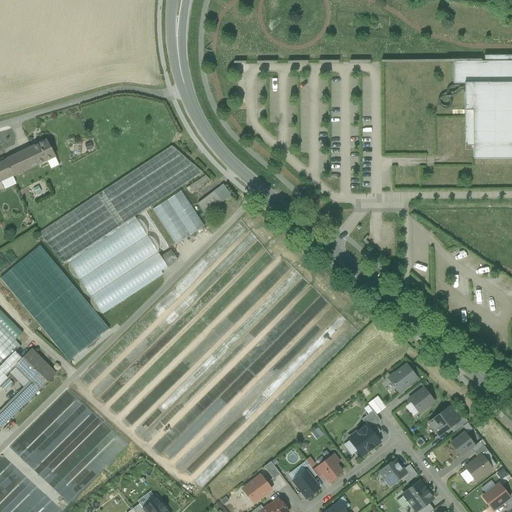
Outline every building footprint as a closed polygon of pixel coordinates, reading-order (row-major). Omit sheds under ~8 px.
[(511,61),(511,62),(511,56),(484,56),(484,62),(481,62),(453,62),(453,85),(464,85),(464,83),(511,82),(511,61)] [(511,82),(464,83),(464,85),(464,146),(473,146),(473,160),(511,159),(511,82)] [(38,145),(6,160),(13,176),(47,160),(51,169),(59,166),(55,157),(47,141),(45,142),(43,140),(38,143),(38,145)] [(63,263),(67,261),(136,215),(202,170),(171,145),(39,232),(63,263)] [(4,159),(0,160),(0,182),(1,181),(5,188),(16,183),(12,176),(13,176),(6,160),(4,159)] [(205,173),(185,187),(189,192),(210,178),(205,173)] [(181,189),(152,209),(176,244),(205,224),(181,189)] [(214,189),(197,202),(205,212),(221,199),(214,189)] [(67,261),(103,315),(165,274),(164,272),(170,267),(136,215),(67,261)] [(0,275),(0,279),(66,362),(108,329),(40,244),(0,275)] [(22,333),(0,310),(0,325),(15,340),(22,333)] [(0,366),(15,352),(21,346),(15,340),(0,325),(0,366)] [(55,374),(31,350),(22,359),(15,366),(26,377),(19,384),(23,388),(30,381),(39,390),(55,374)] [(15,352),(0,366),(0,386),(8,378),(5,376),(15,366),(22,359),(15,352)] [(406,365),(394,375),(394,374),(388,378),(389,378),(388,379),(398,393),(417,379),(406,365)] [(23,388),(0,410),(0,427),(0,428),(39,390),(30,381),(23,388)] [(434,402),(424,388),(408,400),(418,414),(434,402)] [(449,407),(429,422),(439,436),(450,428),(459,421),(449,407)] [(373,411),(361,420),(366,425),(375,436),(380,432),(375,425),(380,421),(373,411)] [(464,417),(459,421),(450,428),(453,433),(467,422),(464,417)] [(366,425),(354,434),(355,436),(349,441),(361,456),(379,443),(375,436),(366,425)] [(315,427),(311,432),(317,437),(321,433),(315,427)] [(464,433),(450,444),(460,457),(470,449),(474,446),(464,433)] [(474,446),(470,449),(474,453),(483,446),(480,441),(474,446)] [(483,446),(474,453),(478,458),(481,455),(481,456),(487,451),(483,446)] [(39,475),(69,503),(101,468),(111,458),(104,451),(78,478),(71,471),(66,475),(60,469),(55,474),(47,466),(39,475)] [(330,457),(318,467),(323,475),(329,482),(342,472),(336,465),(339,462),(333,455),(330,458),(330,457)] [(478,458),(465,468),(475,481),(491,469),(481,456),(481,455),(478,458)] [(395,460),(390,465),(390,464),(379,472),(390,486),(402,477),(406,474),(403,470),(395,460)] [(280,475),(271,462),(263,467),(273,480),(280,475)] [(312,470),(308,465),(303,468),(305,472),(306,471),(312,479),(316,476),(312,470)] [(409,465),(403,470),(406,474),(411,480),(417,475),(409,465)] [(318,467),(317,467),(312,470),(316,476),(319,478),(323,475),(318,467)] [(305,472),(293,481),(306,499),(319,489),(312,479),(306,471),(305,472)] [(411,480),(406,474),(402,477),(407,483),(411,480)] [(260,476),(242,490),(252,503),(271,489),(260,476)] [(419,482),(404,493),(408,499),(407,500),(416,511),(428,503),(432,500),(419,482)] [(499,484),(482,497),(493,511),(503,503),(510,498),(499,484)] [(511,496),(510,498),(503,503),(507,508),(511,503),(511,496)] [(166,511),(156,499),(142,509),(144,511),(166,511)] [(264,510),(261,511),(287,511),(278,499),(264,510)] [(339,503),(326,511),(344,511),(345,511),(339,503)] [(428,503),(416,511),(415,511),(431,511),(434,510),(428,503)]
